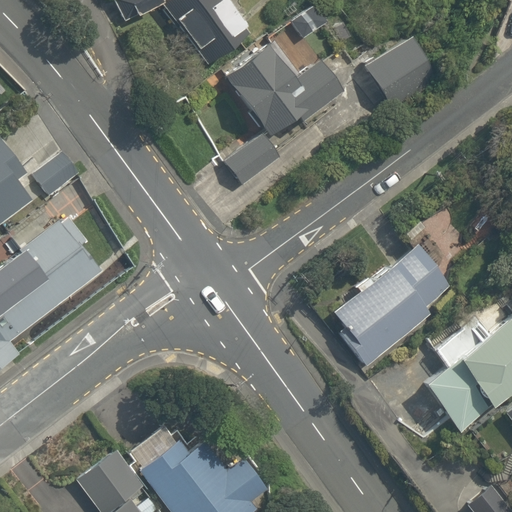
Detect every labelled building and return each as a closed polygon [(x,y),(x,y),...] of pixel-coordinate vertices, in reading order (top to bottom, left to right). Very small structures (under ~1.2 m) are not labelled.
[(221,70),(251,49),(220,3),(224,0),(161,0),(160,0),(109,0),(106,2),(120,28),(153,10),(167,31),(173,27),(190,53),(203,44),(221,70)] [(383,24),(366,0),(362,0),(337,17),(355,43),(383,24)] [(303,7),(282,23),(297,43),(318,27),(303,7)] [(296,78),(271,41),(217,77),(259,139),(333,89),(316,64),(296,78)] [(423,71),(403,43),(360,73),(380,101),(423,71)] [(270,160),(254,139),(218,166),(234,187),(270,160)] [(0,220),(23,203),(8,182),(19,173),(0,147),(0,220)] [(78,182),(57,156),(28,179),(49,205),(78,182)] [(7,344),(88,277),(64,248),(79,236),(60,213),(0,262),(0,368),(16,355),(7,344)] [(447,287),(414,246),(360,290),(346,274),(310,304),(363,369),(425,318),(419,311),(447,287)] [(416,385),(453,434),(511,388),(511,296),(508,291),(428,353),(439,367),(416,385)] [(511,407),(500,417),(511,433),(511,407)] [(164,422),(122,454),(165,511),(251,511),(255,510),(247,500),(263,488),(239,457),(224,469),(201,439),(185,451),(164,422)] [(129,511),(122,503),(139,490),(111,453),(71,484),(92,511),(129,511)]
